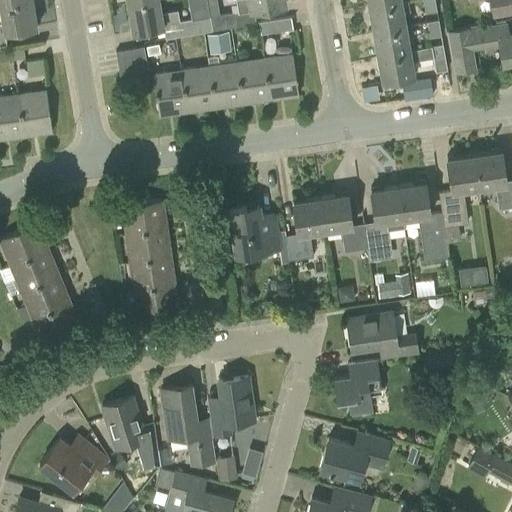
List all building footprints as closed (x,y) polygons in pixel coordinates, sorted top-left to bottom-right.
[(0,32),(5,31),(36,26),(31,0),(19,0),(0,3),(0,7),(2,21),(0,20),(0,32)] [(147,0),(127,4),(131,31),(163,26),(165,37),(212,29),(210,15),(179,20),(177,9),(161,12),(158,0),(147,0)] [(285,0),(235,0),(237,11),(210,15),(212,29),(256,22),(253,9),(286,3),(285,0)] [(373,30),(405,25),(403,12),(409,11),(406,0),(401,0),(369,6),(373,30)] [(433,0),(422,0),(425,12),(436,10),(433,0)] [(511,7),(511,0),(468,0),(469,1),(473,0),(491,0),(493,11),(511,7)] [(260,35),(273,32),(271,19),(258,21),(260,35)] [(438,19),(426,21),(429,37),(440,35),(438,19)] [(511,61),(511,32),(509,33),(507,21),(479,26),(478,24),(467,26),(446,30),(453,73),(476,69),(473,49),(500,44),(503,63),(511,61)] [(377,54),(409,49),(405,25),(373,30),(377,54)] [(209,31),(212,52),(234,48),(231,28),(209,31)] [(158,43),(146,45),(147,53),(159,51),(158,43)] [(414,74),(412,61),(432,58),(435,72),(447,69),(442,44),(430,45),(430,47),(410,50),(409,49),(377,54),(382,80),(414,74)] [(23,56),(22,46),(11,47),(12,57),(23,56)] [(143,46),(115,50),(117,62),(145,57),(143,46)] [(293,52),(265,56),(271,98),(299,93),(293,52)] [(44,56),(29,58),(32,73),(47,71),(44,56)] [(271,98),(265,56),(236,60),(242,102),(271,98)] [(119,74),(147,69),(145,57),(117,62),(119,74)] [(242,102),(236,60),(208,65),(214,106),(242,102)] [(180,69),(186,110),(214,106),(208,65),(180,69)] [(152,73),(158,114),(186,110),(180,69),(152,73)] [(402,82),(405,98),(432,94),(429,78),(402,82)] [(52,130),(45,89),(17,93),(23,134),(52,130)] [(0,137),(23,134),(17,93),(0,95),(0,137)] [(511,179),(505,180),(501,148),(473,152),(478,185),(494,183),(498,208),(511,206),(511,179)] [(473,152),(446,156),(451,189),(438,191),(441,211),(446,242),(460,240),(458,224),(468,222),(463,188),(478,185),(473,152)] [(429,213),(424,179),(398,183),(402,217),(417,215),(424,260),(448,257),(446,242),(441,211),(429,213)] [(398,183),(370,187),(375,221),(363,223),(367,247),(369,260),(392,257),(389,229),(404,227),(402,217),(398,183)] [(351,224),(346,190),(319,194),(324,228),(340,226),(344,251),(367,247),(363,223),(351,224)] [(319,194),(292,198),(297,232),(285,234),(288,259),(313,256),(309,230),(324,228),(319,194)] [(162,198),(121,204),(125,233),(166,227),(162,198)] [(235,254),(279,247),(274,214),(261,216),(259,206),(246,208),(245,206),(228,208),(235,254)] [(37,221),(0,236),(0,243),(9,265),(48,249),(37,221)] [(129,261),(170,255),(166,227),(125,233),(129,261)] [(19,291),(59,274),(48,249),(9,265),(19,291)] [(133,289),(174,283),(170,255),(129,261),(133,289)] [(460,286),(474,284),(472,267),(458,269),(460,286)] [(59,274),(19,291),(30,317),(70,300),(59,274)] [(410,294),(408,279),(376,282),(378,297),(410,294)] [(137,317),(178,312),(174,283),(133,289),(137,317)] [(206,285),(208,306),(222,305),(220,283),(206,285)] [(335,287),(338,302),(353,299),(351,284),(335,287)] [(484,289),(473,291),(474,303),(486,302),(484,289)] [(442,304),(442,300),(442,297),(435,299),(428,299),(428,302),(429,305),(432,308),(436,308),(439,307),(442,304)] [(41,344),(81,327),(70,300),(30,317),(41,344)] [(346,317),(351,348),(378,344),(380,357),(418,352),(416,332),(395,335),(391,310),(346,317)] [(428,366),(456,361),(454,349),(426,354),(428,366)] [(381,392),(376,358),(347,362),(349,375),(332,377),(336,399),(346,397),(349,414),(372,411),(369,393),(381,392)] [(248,375),(218,380),(220,393),(206,395),(212,435),(232,433),(230,421),(255,417),(255,415),(248,375)] [(469,402),(486,391),(478,379),(461,390),(469,402)] [(161,389),(168,437),(185,435),(189,464),(215,460),(209,415),(195,417),(190,383),(160,387),(161,389)] [(105,416),(115,446),(135,440),(144,469),(159,464),(153,420),(141,424),(132,396),(102,405),(105,416)] [(319,467),(358,477),(362,463),(382,468),(390,437),(356,428),(352,443),(327,436),(319,467)] [(39,461),(72,489),(88,470),(94,475),(108,456),(77,431),(67,444),(59,437),(39,461)] [(466,466),(484,476),(487,471),(510,484),(511,480),(511,462),(478,444),(466,466)] [(407,461),(415,464),(420,450),(412,447),(407,461)] [(231,452),(216,454),(220,477),(235,475),(231,452)] [(227,511),(231,498),(203,490),(206,477),(174,468),(174,470),(158,467),(154,483),(169,486),(168,489),(170,490),(166,507),(180,511),(227,511)] [(427,476),(424,472),(420,471),(415,473),(412,483),(415,487),(420,489),(424,486),(427,476)] [(119,483),(112,503),(127,508),(134,489),(119,483)] [(306,511),(365,511),(370,493),(332,483),(328,500),(311,496),(306,511)] [(13,511),(75,511),(79,501),(40,490),(37,502),(18,496),(13,511)]
